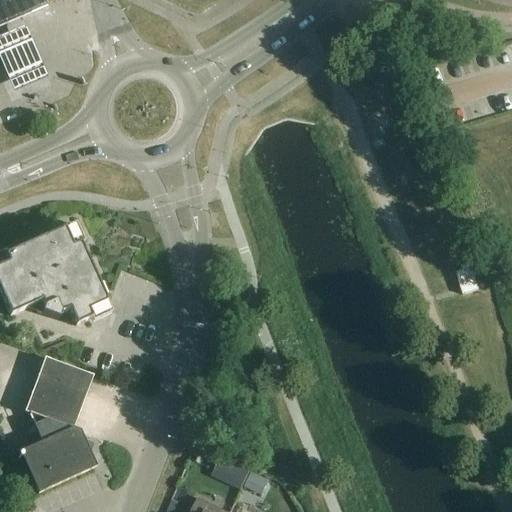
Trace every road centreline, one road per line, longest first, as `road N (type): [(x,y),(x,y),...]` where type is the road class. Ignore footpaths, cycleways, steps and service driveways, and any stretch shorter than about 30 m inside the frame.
road 1 (track): [(325,66),(492,470)]
road 2 (residential): [(133,511),(187,368),(194,281)]
road 3 (secondary): [(195,110),(336,1)]
road 4 (residential): [(194,281),(199,227),(186,138)]
road 5 (secondary): [(295,0),(205,60),(173,69)]
road 6 (residential): [(135,159),(194,281)]
